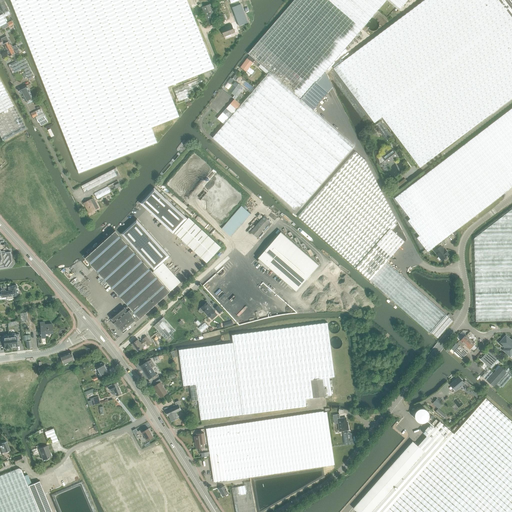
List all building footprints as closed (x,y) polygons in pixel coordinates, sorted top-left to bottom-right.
[(0,26),(1,26),(3,30),(9,26),(8,23),(7,23),(4,17),(11,14),(3,0),(0,0),(0,7),(1,10),(0,10),(0,26)] [(10,0),(79,173),(157,143),(151,127),(179,117),(175,106),(167,87),(215,68),(214,65),(198,25),(196,19),(194,16),(193,12),(190,4),(188,0),(10,0)] [(233,114),(213,138),(258,177),(294,208),(297,205),(300,207),(354,146),(315,112),(313,110),(300,100),(320,78),(325,72),(386,0),(401,0),(405,3),(407,0),(294,0),(249,54),(250,55),(249,56),(253,62),(267,75),(255,88),(241,78),(240,76),(239,76),(238,77),(235,81),(241,86),(244,88),(251,93),(241,105),(235,100),(234,99),(226,109),(233,114)] [(424,0),(333,68),(374,123),(378,121),(382,118),(385,122),(420,168),(511,98),(511,16),(499,0),(424,0)] [(399,0),(387,0),(399,10),(404,4),(399,0)] [(511,0),(499,0),(511,16),(511,0)] [(204,13),(207,20),(206,20),(207,24),(213,22),(212,19),(215,17),(210,5),(203,7),(205,13),(204,13)] [(248,23),(245,13),(236,17),(239,26),(248,23)] [(228,26),(228,27),(226,27),(221,29),(224,36),(234,33),(231,25),(228,26)] [(0,45),(3,44),(7,51),(12,48),(12,47),(13,46),(12,45),(11,45),(6,36),(1,39),(0,39),(0,45)] [(13,47),(13,46),(12,47),(12,48),(7,51),(10,56),(20,51),(17,45),(13,47)] [(249,67),(253,62),(249,56),(249,55),(240,67),(250,74),(252,70),(249,67)] [(24,57),(8,65),(13,74),(23,69),(29,80),(35,77),(24,57)] [(234,95),(241,86),(235,81),(238,77),(235,75),(232,79),(231,78),(227,82),(232,86),(228,90),(234,95)] [(202,78),(174,90),(178,98),(179,101),(190,97),(190,96),(189,94),(190,93),(194,92),(193,89),(199,86),(197,83),(203,81),(202,78)] [(320,78),(300,100),(313,110),(319,102),(322,100),(328,93),(327,92),(328,91),(323,80),(320,78)] [(0,136),(3,141),(25,129),(17,113),(0,81),(0,136)] [(32,98),(33,98),(26,86),(19,89),(21,93),(26,101),(27,101),(28,104),(34,101),(32,98)] [(416,238),(427,252),(511,187),(511,108),(508,111),(471,140),(471,139),(394,198),(410,218),(408,220),(419,235),(416,238)] [(48,122),(44,116),(43,113),(40,109),(31,113),(33,118),(35,117),(38,123),(39,122),(40,125),(41,126),(48,122)] [(380,121),(375,125),(387,141),(392,137),(380,121)] [(398,156),(392,149),(382,157),(388,164),(392,161),(391,160),(394,158),(395,159),(398,156)] [(354,266),(355,267),(394,223),(397,220),(365,159),(355,151),(298,216),(354,266)] [(81,186),(84,192),(85,193),(119,175),(116,168),(81,186)] [(405,179),(395,186),(399,190),(408,183),(405,179)] [(107,186),(94,193),(97,200),(111,193),(107,186)] [(154,187),(140,202),(173,233),(187,217),(154,187)] [(96,210),(99,208),(94,198),(91,200),(84,203),(89,213),(96,210)] [(230,236),(250,214),(241,206),(221,228),(230,236)] [(511,209),(474,238),(476,321),(511,320),(511,209)] [(269,222),(264,217),(251,232),(256,237),(259,233),(262,231),(267,224),(269,222)] [(188,218),(174,233),(190,248),(188,250),(192,254),(194,252),(207,263),(221,248),(188,218)] [(120,234),(153,271),(163,263),(170,256),(136,219),(120,234)] [(394,223),(355,267),(370,280),(377,272),(386,262),(387,261),(404,241),(392,230),(397,226),(394,223)] [(131,309),(132,311),(140,319),(159,302),(170,292),(152,272),(153,272),(115,231),(85,258),(131,309)] [(258,258),(296,291),(319,265),(281,232),(258,258)] [(448,255),(449,254),(445,249),(444,250),(441,246),(434,251),(442,261),(443,259),(444,260),(445,260),(447,259),(447,258),(447,257),(448,256),(448,255)] [(0,268),(7,267),(11,261),(10,252),(0,253),(0,250),(0,268)] [(377,272),(370,280),(429,333),(430,331),(445,314),(386,262),(377,272)] [(152,272),(170,292),(180,282),(163,263),(153,271),(153,272),(152,272)] [(12,298),(12,296),(17,295),(16,286),(11,286),(11,291),(6,292),(6,290),(4,289),(1,290),(0,291),(1,292),(0,292),(1,297),(6,297),(6,298),(7,299),(11,299),(12,298)] [(200,308),(200,309),(200,310),(200,311),(201,312),(202,312),(203,312),(204,312),(209,317),(215,311),(207,302),(200,308)] [(219,314),(223,311),(218,305),(214,308),(219,314)] [(130,313),(132,311),(131,309),(128,312),(128,311),(127,312),(124,308),(111,319),(114,323),(113,323),(118,328),(122,332),(135,321),(131,317),(132,316),(130,313)] [(26,312),(20,314),(21,322),(28,321),(26,312)] [(453,321),(445,314),(430,331),(438,338),(453,321)] [(164,317),(154,326),(166,340),(171,335),(175,331),(164,317)] [(44,334),(52,333),(51,324),(44,325),(43,322),(39,322),(41,338),(45,338),(44,334)] [(205,322),(198,328),(201,332),(208,326),(205,322)] [(305,399),(313,397),(311,380),(323,378),(325,396),(332,395),(329,377),(334,377),(327,323),(232,335),(233,343),(178,350),(183,386),(189,385),(191,401),(198,400),(201,420),(306,406),(305,399)] [(339,328),(339,326),(338,324),(336,323),(335,323),(334,323),(333,323),(332,323),(331,324),(330,325),(329,326),(329,327),(329,328),(329,330),(330,331),(330,332),(332,333),(333,333),(334,333),(335,333),(336,333),(338,332),(338,331),(339,330),(339,328)] [(458,335),(456,338),(459,341),(460,340),(464,344),(464,345),(470,350),(470,349),(471,349),(472,348),(472,347),(474,345),(471,342),(472,341),(468,338),(472,334),(471,333),(470,332),(466,336),(461,332),(458,335)] [(15,333),(9,334),(10,347),(16,346),(16,342),(19,342),(19,334),(15,334),(15,333)] [(3,336),(0,335),(0,343),(0,344),(4,343),(4,348),(6,347),(7,348),(10,348),(10,347),(9,334),(3,335),(3,336)] [(25,342),(26,342),(27,349),(32,348),(30,334),(22,335),(23,341),(25,341),(25,342)] [(511,340),(511,341),(506,336),(502,340),(503,341),(500,344),(504,348),(504,349),(506,351),(504,352),(510,357),(511,354),(511,340)] [(147,346),(151,343),(146,337),(142,339),(143,340),(140,343),(138,340),(132,344),(137,351),(143,347),(142,346),(146,344),(147,346)] [(340,344),(340,343),(340,342),(339,340),(338,340),(337,339),(336,339),(334,339),(332,340),(332,342),(331,343),(332,345),(332,346),(334,347),(335,348),(337,348),(339,347),(340,345),(340,344)] [(451,349),(454,352),(453,353),(458,357),(459,356),(462,359),(467,352),(462,348),(464,345),(459,341),(456,344),(456,343),(451,349)] [(490,367),(497,359),(488,351),(480,359),(484,363),(484,362),(490,367)] [(71,352),(60,356),(64,365),(74,361),(71,352)] [(154,379),(159,376),(157,374),(155,375),(147,362),(140,366),(148,379),(152,377),(154,379)] [(106,375),(109,374),(104,364),(103,365),(102,363),(100,364),(100,366),(97,368),(101,376),(105,374),(106,375)] [(499,366),(487,381),(494,387),(497,383),(506,372),(504,370),(499,366)] [(488,369),(482,376),(487,381),(493,373),(488,369)] [(506,372),(497,383),(502,387),(511,377),(506,372)] [(456,391),(464,384),(468,388),(472,386),(465,380),(462,381),(458,377),(450,384),(453,387),(453,388),(455,390),(456,391)] [(313,397),(325,396),(323,378),(311,380),(313,397)] [(160,397),(167,393),(160,382),(161,382),(160,379),(154,383),(155,385),(154,386),(160,397)] [(117,383),(108,387),(112,395),(115,393),(116,396),(121,394),(117,383)] [(358,511),(511,511),(511,421),(486,398),(454,434),(433,458),(418,446),(413,441),(389,468),(354,508),(358,511)] [(437,398),(432,404),(438,408),(443,403),(437,398)] [(175,402),(176,406),(166,411),(168,416),(169,415),(171,421),(179,418),(176,412),(181,410),(179,405),(181,404),(179,400),(175,402)] [(420,424),(431,418),(426,407),(414,412),(420,424)] [(438,408),(435,412),(443,419),(446,415),(438,408)] [(334,465),(327,412),(324,413),(324,412),(308,414),(299,415),(206,429),(210,455),(223,453),(227,481),(239,479),(268,474),(334,465)] [(339,414),(333,415),(334,424),(338,423),(339,431),(344,431),(349,430),(348,425),(348,421),(347,421),(346,417),(340,418),(339,414)] [(440,422),(418,446),(433,458),(454,434),(440,422)] [(53,429),(47,431),(52,443),(58,440),(53,429)] [(147,441),(153,437),(148,429),(143,432),(141,429),(136,432),(139,437),(143,434),(147,441)] [(349,432),(343,433),(345,445),(354,444),(353,434),(349,432)] [(196,434),(196,436),(194,437),(196,448),(204,447),(203,444),(206,443),(204,433),(196,434)] [(6,442),(0,443),(0,451),(1,454),(9,450),(6,442)] [(43,460),(51,457),(50,453),(49,453),(46,447),(39,449),(43,460)] [(213,483),(227,481),(223,453),(210,455),(213,483)] [(15,464),(23,460),(21,455),(13,459),(15,464)] [(0,511),(39,511),(28,485),(25,477),(24,476),(22,469),(19,468),(0,475),(0,511)] [(28,474),(24,476),(25,477),(28,485),(39,511),(52,511),(40,481),(31,484),(28,476),(28,474)] [(244,486),(231,488),(235,511),(255,511),(250,481),(243,483),(244,486)] [(223,497),(228,493),(224,486),(218,489),(223,497)]
